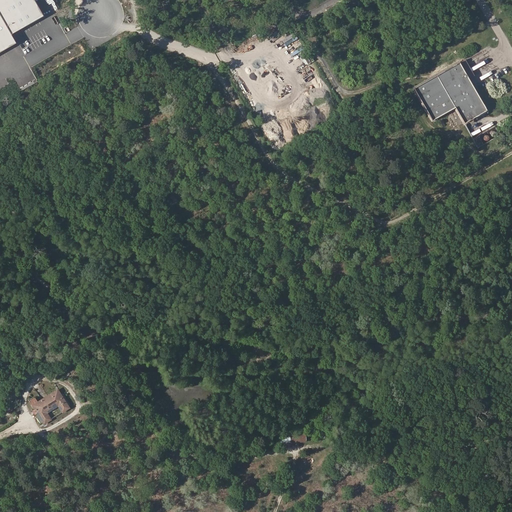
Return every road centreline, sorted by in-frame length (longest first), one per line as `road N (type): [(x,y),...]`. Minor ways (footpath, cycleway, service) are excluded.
road 1 (track): [(511,150),(391,221),(368,218),(280,176),(210,64),(100,9)]
road 2 (track): [(297,13),(345,93),(392,77),(407,84),(427,121),(458,132),(477,150),(511,142)]
